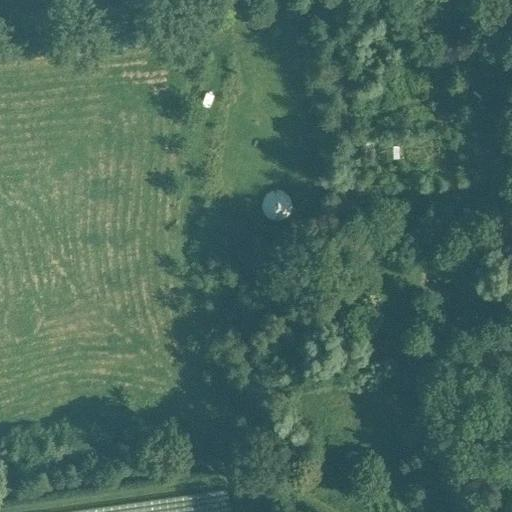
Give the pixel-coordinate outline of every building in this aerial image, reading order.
[(149,41),(128,44),(129,55),(151,52),(149,41)] [(458,332),(449,319),(438,326),(451,346),(457,345),(458,347),(462,346),(463,344),(469,343),(471,337),(489,324),(497,324),(496,321),(498,321),(498,317),(496,316),(497,315),(498,315),(498,314),(497,314),(498,311),(500,311),(511,303),(511,296),(507,289),(508,289),(500,278),(489,283),(484,280),(486,276),(485,276),(483,280),(476,276),(479,274),(478,273),(476,274),(473,270),(472,272),(469,268),(468,249),(451,249),(450,248),(439,254),(427,236),(408,248),(419,266),(429,265),(437,276),(449,276),(459,290),(461,291),(460,292),(464,294),(460,303),(467,315),(464,321),(467,326),(458,332)] [(355,343),(358,366),(403,361),(400,338),(355,343)] [(511,410),(511,403),(493,402),(492,417),(484,417),(482,438),(494,439),(494,432),(510,433),(511,410)] [(376,470),(375,456),(359,458),(361,471),(376,470)]
